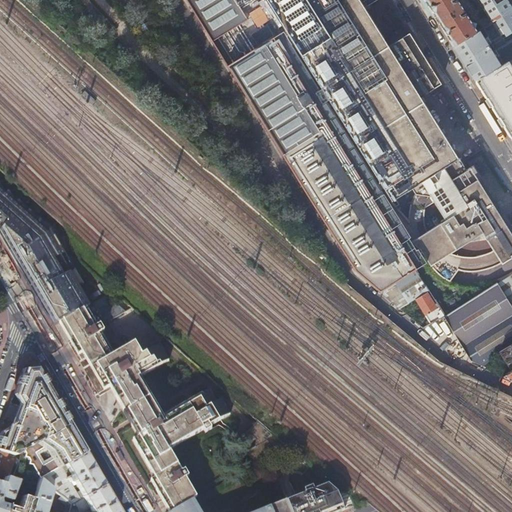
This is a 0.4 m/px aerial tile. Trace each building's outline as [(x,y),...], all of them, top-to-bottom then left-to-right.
[(426,109),(448,95),(416,44),(398,56),(367,6),(364,2),(362,0),(234,0),(235,1),(236,0),(266,0),(390,201),(449,164),(455,173),(449,177),(466,204),(451,213),(449,210),(438,218),(446,230),(452,227),(461,240),(481,227),(489,240),(509,227),(478,177),(472,180),(464,168),(426,109)] [(424,0),(454,47),(476,32),(474,28),(475,23),(471,22),(457,0),(424,0)] [(511,9),(511,8),(506,0),(477,0),(492,22),(501,16),(511,9)] [(511,32),(511,9),(501,16),(511,32)] [(511,32),(501,16),(492,22),(488,25),(482,28),(490,42),(492,45),(511,32)] [(476,32),(454,47),(453,47),(475,82),(475,81),(485,75),(500,66),(495,58),(498,56),(496,53),(493,54),(487,44),(490,42),(482,28),(476,32)] [(511,80),(508,83),(507,81),(505,82),(506,84),(499,89),(497,86),(503,83),(498,74),(488,80),(485,75),(475,81),(506,131),(511,127),(511,80)] [(165,120),(169,115),(173,110),(168,107),(161,116),(165,120)] [(165,120),(175,128),(178,124),(169,115),(165,120)] [(0,233),(24,275),(31,286),(71,262),(51,229),(48,231),(41,220),(38,221),(31,210),(27,212),(20,201),(17,203),(10,191),(7,193),(0,181),(0,233)] [(44,308),(54,325),(89,304),(79,287),(83,284),(71,262),(31,286),(44,308)] [(409,303),(416,299),(427,292),(429,291),(416,269),(397,282),(409,303)] [(511,273),(498,283),(511,305),(511,273)] [(381,292),(400,309),(409,303),(397,282),(381,292)] [(511,315),(511,305),(498,283),(462,305),(480,335),(511,315)] [(54,325),(66,346),(69,344),(76,341),(105,391),(110,388),(112,391),(127,417),(132,414),(137,423),(132,425),(139,437),(133,441),(155,478),(151,481),(159,495),(163,493),(174,511),(197,498),(185,479),(189,477),(185,471),(182,472),(169,450),(203,431),(205,433),(212,429),(211,427),(230,415),(221,400),(217,402),(210,390),(196,398),(198,402),(191,406),(189,402),(164,416),(160,409),(157,411),(154,407),(157,405),(145,384),(142,386),(140,382),(143,380),(141,377),(170,361),(161,345),(157,348),(150,336),(125,350),(109,322),(132,308),(113,290),(89,304),(54,325)] [(430,323),(444,314),(441,309),(438,311),(436,309),(437,308),(427,292),(416,299),(430,323)] [(474,362),(483,367),(493,356),(500,352),(511,344),(511,315),(480,335),(462,305),(445,316),(474,362)] [(100,398),(112,391),(110,388),(105,391),(76,341),(69,344),(100,398)] [(511,344),(500,352),(511,371),(511,370),(511,344)] [(42,440),(66,426),(61,417),(57,416),(55,412),(56,410),(56,408),(34,370),(24,369),(18,384),(23,392),(19,401),(14,416),(8,419),(4,422),(0,433),(0,452),(12,457),(23,451),(42,440)] [(511,370),(511,371),(503,376),(511,380),(511,370)] [(256,464),(268,456),(286,446),(261,424),(250,433),(253,435),(258,440),(256,448),(250,452),(246,454),(256,464)] [(69,430),(66,426),(42,440),(23,451),(24,453),(22,456),(26,457),(28,460),(27,463),(30,464),(38,479),(59,467),(63,465),(82,454),(81,451),(75,440),(71,439),(68,434),(69,430)] [(4,511),(7,507),(15,481),(11,480),(17,461),(12,457),(0,452),(0,476),(2,477),(1,480),(0,484),(0,483),(0,511),(4,511)] [(84,453),(82,454),(63,465),(70,475),(65,478),(59,467),(38,479),(51,489),(60,496),(70,505),(73,503),(78,500),(68,483),(73,480),(82,497),(103,486),(94,471),(84,453)] [(44,511),(51,489),(38,479),(32,500),(28,511),(44,511)] [(286,500),(291,511),(339,511),(344,510),(339,498),(338,495),(326,484),(314,489),(312,486),(304,489),(305,493),(286,500)] [(118,511),(103,486),(82,497),(78,500),(73,503),(77,511),(81,511),(89,508),(91,511),(118,511)] [(345,495),(339,498),(344,510),(350,508),(345,495)] [(67,511),(70,505),(60,496),(59,498),(67,505),(64,511),(67,511)] [(28,511),(32,500),(22,497),(18,510),(16,510),(13,509),(12,511),(28,511)] [(205,511),(197,498),(174,511),(173,511),(205,511)] [(291,511),(286,500),(269,507),(257,511),(291,511)]
